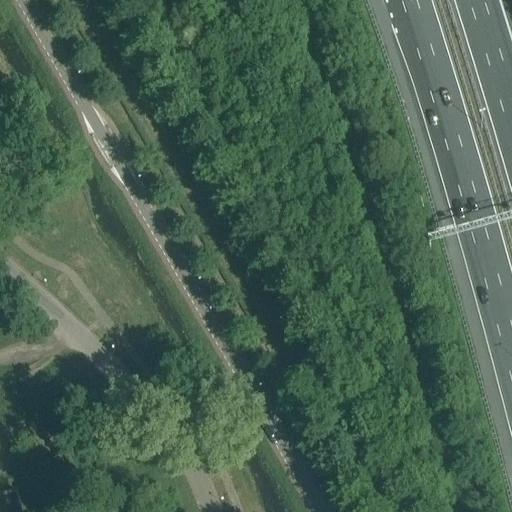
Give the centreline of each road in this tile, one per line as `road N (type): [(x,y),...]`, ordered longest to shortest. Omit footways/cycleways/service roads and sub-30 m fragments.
road 1 (tertiary): [(322,511),(22,0)]
road 2 (motorway): [(410,0),(511,350)]
road 3 (unclassified): [(210,511),(162,422),(0,260)]
road 4 (motorway): [(511,123),(474,0)]
